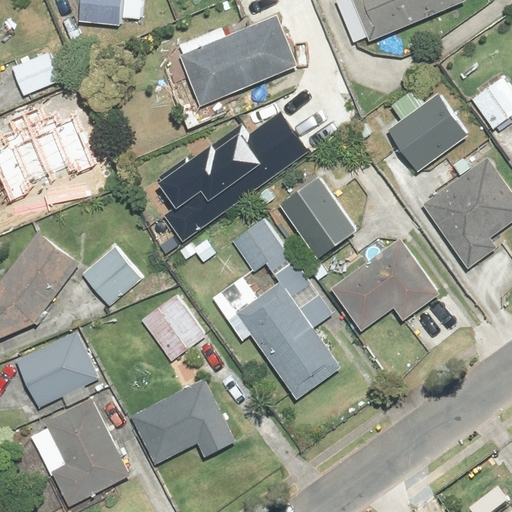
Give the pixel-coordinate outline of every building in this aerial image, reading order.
[(88,0),(86,20),(128,24),(130,0),(88,0)] [(363,0),(380,37),(464,0),(363,0)] [(287,16),(188,56),(207,105),(306,66),(287,16)] [(18,65),(31,95),(65,80),(52,50),(18,65)] [(476,99),(500,129),(511,120),(511,83),(506,76),(476,99)] [(447,92),(398,127),(428,169),(477,134),(447,92)] [(253,127),(246,118),(166,173),(184,198),(169,209),(187,235),(317,144),(288,102),(253,127)] [(73,175),(95,166),(76,117),(59,123),(56,114),(42,119),(38,108),(24,114),(47,173),(69,164),(73,175)] [(0,146),(0,182),(7,201),(30,192),(25,181),(47,173),(24,114),(9,119),(14,131),(0,136),(4,145),(0,146)] [(477,267),(506,246),(499,237),(511,227),(511,177),(496,155),(430,202),(477,267)] [(287,203),(327,257),(366,229),(327,175),(287,203)] [(299,258),(272,217),(239,239),(261,271),(275,262),(281,270),(299,258)] [(12,278),(0,283),(0,335),(2,340),(44,322),(87,262),(46,232),(12,278)] [(404,309),(412,320),(450,292),(409,235),(338,287),(371,333),(404,309)] [(120,244),(87,271),(115,305),(148,278),(120,244)] [(245,312),(307,398),(351,367),(289,280),(245,312)] [(148,320),(177,361),(211,337),(182,296),(148,320)] [(25,360),(46,405),(105,377),(83,333),(25,360)] [(213,457),(245,440),(213,380),(141,417),(166,464),(205,443),(213,457)] [(61,469),(79,505),(139,475),(100,398),(54,421),(75,462),(61,469)]
